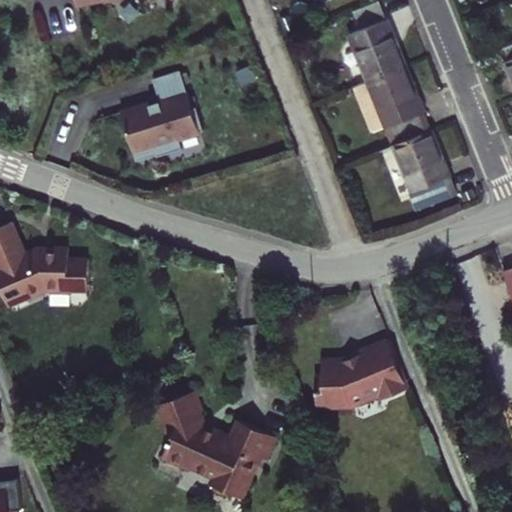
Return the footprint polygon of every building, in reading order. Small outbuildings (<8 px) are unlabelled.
[(333,22),(354,70),(391,53),(368,0),(341,0),(337,2),(344,17),(333,22)] [(497,61),(511,96),(511,95),(511,41),(501,45),(505,58),(497,61)] [(420,119),(391,53),(354,70),(341,76),(360,119),(373,114),(383,136),(420,119)] [(157,98),(121,108),(133,150),(197,133),(179,68),(151,76),(157,98)] [(444,176),(420,119),(383,136),(405,191),(444,176)] [(447,184),(444,176),(405,191),(409,200),(447,184)] [(12,218),(0,224),(0,285),(10,306),(46,289),(86,289),(86,253),(69,253),(69,245),(37,245),(27,250),(12,218)] [(511,265),(500,271),(511,301),(511,265)] [(352,355),(319,355),(320,408),(351,408),(404,387),(386,342),(352,355)] [(225,433),(206,424),(200,410),(205,408),(198,388),(162,401),(167,417),(166,417),(172,434),(163,454),(191,467),(192,463),(214,473),(211,481),(214,483),(217,490),(225,493),(232,491),(246,496),(254,477),(252,476),(261,456),(269,459),(280,435),(240,418),(234,433),(226,429),(225,433)] [(0,511),(8,511),(9,510),(24,509),(21,477),(0,479),(0,511)]
